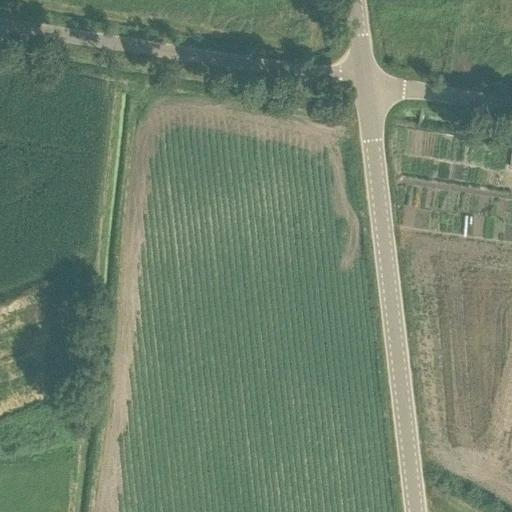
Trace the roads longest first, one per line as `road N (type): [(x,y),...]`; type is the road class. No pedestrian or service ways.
road 1 (unclassified): [(414,511),(361,83)]
road 2 (unclassified): [(0,30),(361,83)]
road 3 (unclassified): [(361,83),(511,107)]
